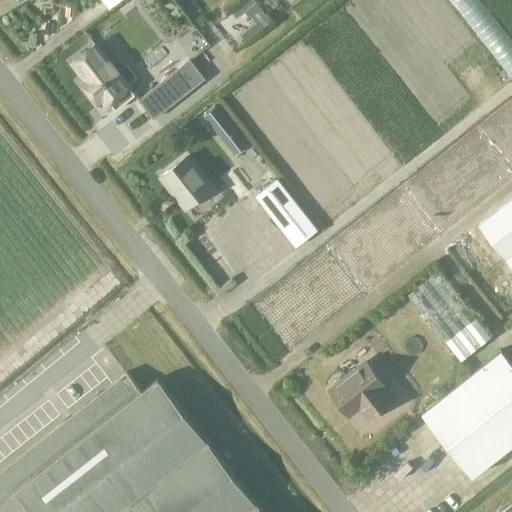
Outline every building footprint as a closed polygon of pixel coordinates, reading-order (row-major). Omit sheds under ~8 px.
[(98,0),(106,10),(118,0),(98,0)] [(96,44),(72,62),(75,65),(82,75),(85,78),(82,80),(83,82),(91,91),(101,104),(103,102),(105,104),(109,101),(116,109),(135,94),(129,86),(117,71),(116,69),(123,64),(105,42),(99,47),(98,47),(96,44)] [(168,76),(139,99),(154,118),(187,92),(204,78),(189,59),(168,76)] [(218,105),(205,114),(235,154),(248,144),(218,105)] [(161,176),(175,193),(186,208),(211,188),(186,156),(161,176)] [(219,178),(239,202),(250,194),(231,169),(219,178)] [(317,230),(277,179),(256,195),(296,246),(317,230)] [(511,197),(478,224),(511,266),(511,197)] [(250,303),(288,352),(365,293),(326,243),(250,303)] [(462,361),(491,338),(437,265),(406,289),(462,361)] [(472,476),(511,444),(511,362),(501,349),(422,412),(423,414),(421,415),(424,419),(426,417),(472,476)] [(335,379),(333,383),(332,388),(329,390),(348,415),(360,406),(370,419),(393,401),(382,388),(385,385),(366,361),(344,378),(339,378),(335,379)] [(262,511),(258,507),(259,506),(257,503),(256,504),(209,444),(209,443),(207,441),(158,379),(143,391),(128,372),(127,373),(127,374),(111,386),(113,389),(83,412),(81,410),(74,416),(76,418),(68,425),(66,422),(49,436),(51,438),(0,477),(0,511),(262,511)] [(511,511),(511,500),(500,510),(501,511),(511,511)]
